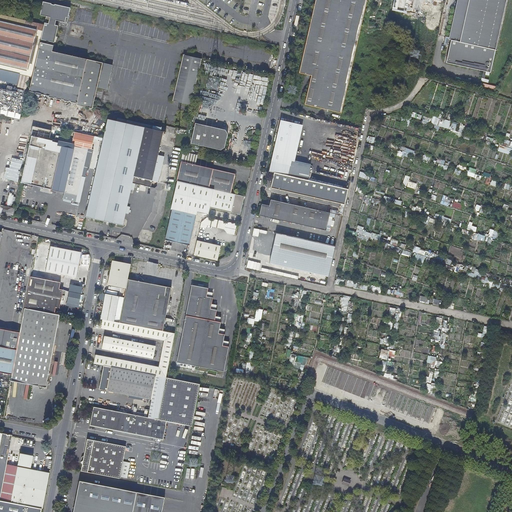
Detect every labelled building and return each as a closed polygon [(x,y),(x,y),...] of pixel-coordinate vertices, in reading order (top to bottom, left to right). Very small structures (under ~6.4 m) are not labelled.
[(342,111),(366,0),(315,0),(299,72),(312,75),(305,103),(342,111)] [(458,0),(445,61),(482,69),(481,76),(483,76),(485,70),(487,70),(490,71),(495,48),(493,48),(504,0),(458,0)] [(46,16),(44,25),(41,39),(55,42),(59,26),(54,25),(56,20),(65,22),(67,13),(69,13),(70,8),(43,1),(40,14),(46,16)] [(0,62),(33,71),(42,31),(0,20),(0,62)] [(93,108),(103,62),(53,51),(54,45),(40,42),(36,64),(83,75),(78,102),(77,105),(93,108)] [(192,105),(202,59),(184,55),(173,101),(192,105)] [(29,91),(78,102),(83,75),(36,64),(32,78),(29,91)] [(29,76),(0,69),(0,114),(20,119),(29,76)] [(195,114),(201,116),(206,94),(199,93),(195,114)] [(111,119),(113,114),(109,113),(109,115),(108,119),(109,119),(107,125),(106,131),(105,131),(106,131),(104,137),(104,138),(103,143),(103,144),(102,149),(101,149),(101,150),(102,150),(100,155),(100,156),(99,162),(99,161),(98,162),(99,162),(98,168),(97,167),(97,168),(98,168),(96,174),(95,180),(94,180),(95,180),(93,186),(92,192),(91,198),(90,198),(91,198),(89,204),(88,210),(87,210),(88,211),(86,216),(86,217),(123,225),(123,224),(124,219),(125,219),(125,218),(126,213),(129,213),(130,207),(127,206),(129,201),(129,200),(130,195),(131,194),(130,194),(131,189),(132,189),(134,190),(136,183),(151,186),(153,180),(158,181),(160,175),(154,174),(155,168),(156,168),(155,168),(157,162),(157,161),(158,156),(159,156),(158,155),(159,150),(160,150),(160,149),(161,144),(161,143),(162,138),(163,138),(163,137),(162,137),(163,133),(166,134),(166,132),(161,131),(162,127),(128,120),(127,123),(111,119)] [(465,125),(432,115),(430,124),(462,133),(465,125)] [(303,124),(280,119),(269,171),(275,172),(308,180),(311,164),(295,160),(303,124)] [(204,127),(196,126),(192,143),(222,149),(226,146),(229,133),(226,129),(204,124),(204,127)] [(48,143),(50,133),(33,129),(31,139),(32,139),(48,143)] [(169,134),(166,134),(163,133),(162,137),(163,137),(163,138),(162,138),(161,143),(161,144),(160,149),(160,150),(159,150),(158,155),(159,156),(158,156),(157,161),(157,162),(155,168),(156,168),(155,168),(154,174),(160,175),(169,134)] [(93,152),(96,140),(76,136),(74,148),(93,152)] [(93,153),(48,143),(32,139),(31,139),(22,182),(78,195),(82,176),(86,177),(88,167),(90,168),(93,153)] [(510,154),(511,148),(499,145),(497,151),(510,154)] [(181,162),(177,181),(178,181),(231,193),(235,174),(181,162)] [(345,204),(348,188),(308,180),(275,172),(271,187),(345,204)] [(231,193),(178,181),(172,208),(197,214),(198,211),(209,213),(211,207),(241,214),(246,196),(231,193)] [(440,203),(447,206),(450,200),(442,197),(440,203)] [(330,212),(271,199),(270,206),(263,204),(260,216),(326,230),(330,212)] [(2,206),(1,213),(14,216),(16,209),(2,206)] [(197,214),(172,208),(165,239),(190,245),(197,214)] [(358,225),(355,232),(374,240),(376,236),(365,231),(366,229),(358,225)] [(486,242),(491,243),(494,230),(489,229),(486,242)] [(329,276),(336,246),(277,232),(270,262),(329,276)] [(221,246),(197,240),(194,255),(218,260),(221,246)] [(47,270),(56,272),(61,247),(52,245),(47,270)] [(56,272),(70,275),(73,257),(75,250),(61,247),(56,272)] [(73,257),(70,275),(76,276),(81,251),(75,250),(73,257)] [(127,289),(131,264),(113,261),(108,285),(127,289)] [(247,261),(246,268),(259,270),(260,262),(247,261)] [(466,273),(466,275),(477,277),(479,268),(464,265),(463,267),(457,266),(456,272),(466,273)] [(61,282),(31,276),(25,308),(39,310),(48,312),(55,313),(56,307),(60,307),(64,289),(60,289),(61,282)] [(499,288),(500,282),(488,280),(488,278),(481,276),(480,282),(488,284),(487,288),(491,289),(491,287),(499,288)] [(121,323),(163,331),(172,288),(129,279),(126,293),(121,323)] [(216,321),(218,310),(212,309),(214,297),(208,296),(210,288),(192,285),(178,362),(225,371),(229,348),(223,346),(225,335),(220,333),(222,322),(216,321)] [(65,306),(78,307),(79,293),(67,292),(65,306)] [(106,293),(101,319),(103,319),(115,322),(120,296),(106,293)] [(339,304),(342,304),(341,313),(346,314),(347,308),(352,309),(352,303),(349,303),(350,297),(340,296),(339,304)] [(20,332),(20,335),(13,374),(11,380),(47,386),(55,342),(60,314),(55,313),(48,312),(39,310),(25,308),(20,332)] [(156,375),(167,377),(175,333),(163,331),(121,323),(115,322),(103,319),(101,328),(165,340),(160,367),(96,355),(95,363),(105,365),(156,375)] [(20,332),(0,327),(0,371),(13,374),(20,335),(20,332)] [(154,358),(157,346),(105,336),(103,348),(154,358)] [(379,358),(386,359),(388,350),(381,349),(379,358)] [(431,363),(430,368),(435,368),(435,356),(427,356),(427,363),(431,363)] [(155,384),(156,375),(105,365),(100,389),(151,399),(154,384),(155,384)] [(192,426),(200,384),(167,377),(158,419),(94,407),(91,425),(163,439),(166,421),(192,426)] [(432,392),(433,385),(426,384),(425,391),(432,392)] [(13,436),(13,435),(3,433),(0,449),(0,500),(7,464),(13,436)] [(81,471),(118,478),(124,447),(87,439),(84,457),(81,459),(80,462),(82,464),(81,471)] [(48,483),(50,473),(32,470),(34,456),(21,453),(19,467),(16,477),(15,477),(15,479),(16,479),(12,501),(10,500),(10,502),(42,508),(43,509),(48,483)] [(160,511),(164,498),(78,481),(71,511),(160,511)] [(10,502),(0,500),(0,511),(41,511),(42,508),(10,502)]
